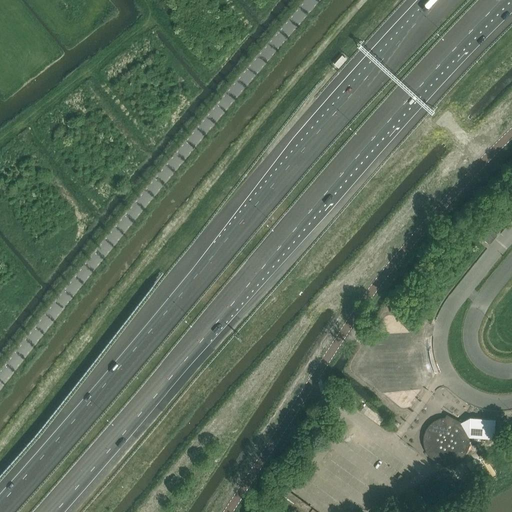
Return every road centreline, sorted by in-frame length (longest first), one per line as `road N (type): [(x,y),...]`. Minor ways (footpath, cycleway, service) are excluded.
road 1 (motorway): [(48,511),(498,0)]
road 2 (motorway): [(444,0),(0,505)]
road 3 (unclassified): [(313,0),(0,381)]
road 4 (unclassified): [(229,511),(393,265),(511,134)]
